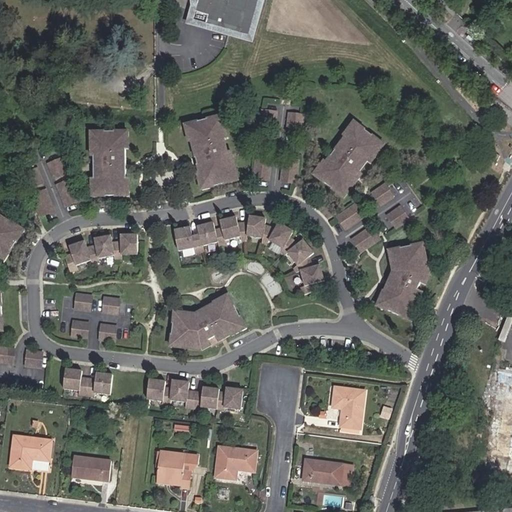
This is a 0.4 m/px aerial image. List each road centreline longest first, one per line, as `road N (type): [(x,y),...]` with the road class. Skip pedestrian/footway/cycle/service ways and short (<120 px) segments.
road 1 (residential): [(363,328),(319,222),(285,201),(255,197),(59,230),(34,270),(40,337),(59,349),(193,367),(291,329),(333,328)]
road 2 (tertiary): [(511,197),(456,294),(428,370)]
road 3 (tertiary): [(428,370),(384,511)]
road 4 (tertiary): [(405,0),(511,96)]
